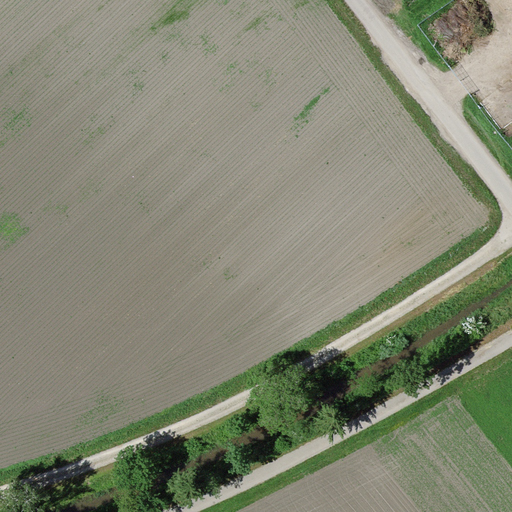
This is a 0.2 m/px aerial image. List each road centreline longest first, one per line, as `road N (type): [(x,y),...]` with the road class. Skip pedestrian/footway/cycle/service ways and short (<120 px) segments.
road 1 (track): [(511,241),(222,410),(0,496)]
road 2 (track): [(153,511),(383,408),(511,331)]
road 3 (unclassified): [(511,195),(362,0)]
